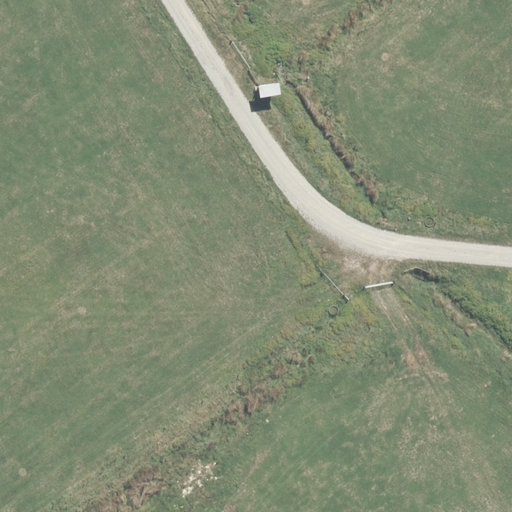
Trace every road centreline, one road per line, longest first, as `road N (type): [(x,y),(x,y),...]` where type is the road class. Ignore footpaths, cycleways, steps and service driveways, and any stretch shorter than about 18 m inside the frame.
road 1 (unclassified): [(178,0),(324,224)]
road 2 (track): [(511,252),(354,237),(324,224)]
